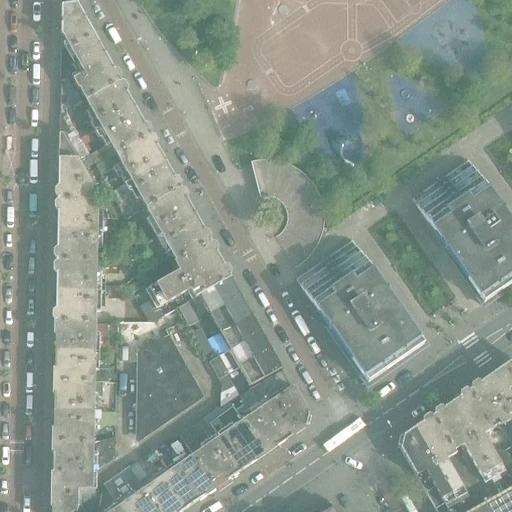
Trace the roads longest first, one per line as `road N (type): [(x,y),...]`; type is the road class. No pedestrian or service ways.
road 1 (residential): [(26,0),(20,511)]
road 2 (residential): [(354,434),(99,0)]
road 3 (residential): [(354,434),(511,323)]
road 4 (residential): [(250,511),(354,434)]
